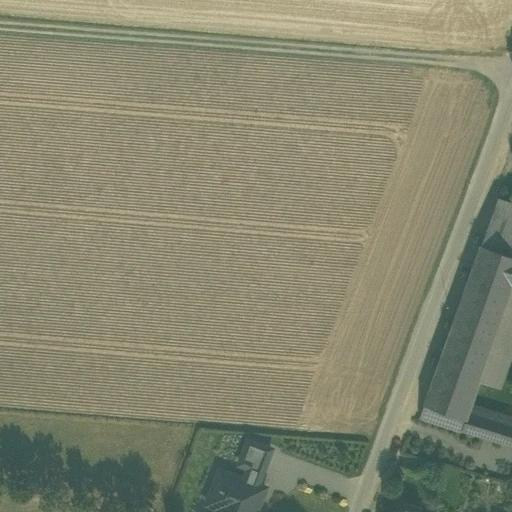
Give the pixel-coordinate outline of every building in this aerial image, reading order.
[(174,116),(175,108),(124,104),(124,112),(174,116)] [(481,245),(483,246),(511,256),(511,202),(498,198),(481,245)] [(511,256),(483,246),(425,404),(467,418),(469,411),(472,403),(480,381),(508,301),(511,290),(511,256)] [(511,302),(508,301),(480,381),(501,388),(511,356),(511,302)] [(469,411),(511,425),(511,415),(472,403),(469,411)] [(462,431),(467,418),(425,404),(420,417),(462,431)] [(511,425),(469,411),(467,418),(462,431),(511,446),(511,425)] [(249,467),(262,472),(271,449),(249,441),(240,464),(249,467)] [(262,472),(249,467),(244,479),(258,484),(262,472)] [(218,508),(216,511),(255,511),(265,487),(258,484),(244,479),(220,470),(212,492),(223,496),(218,508)] [(223,496),(212,492),(207,504),(218,508),(223,496)] [(420,511),(423,506),(402,499),(400,507),(398,511),(396,511),(395,511),(420,511)]
